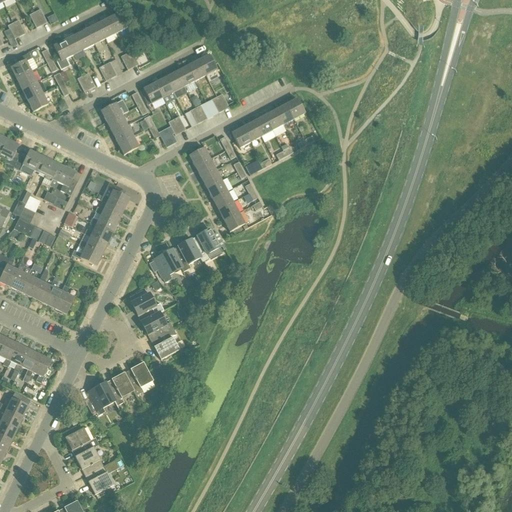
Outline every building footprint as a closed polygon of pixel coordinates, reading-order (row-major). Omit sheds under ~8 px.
[(35,13),(42,27),(47,24),(40,10),(40,11),(35,13)] [(36,30),(42,27),(35,13),(29,16),(36,30)] [(119,14),(108,19),(116,35),(127,29),(119,14)] [(105,40),(116,35),(108,19),(97,25),(105,40)] [(18,22),(13,24),(20,38),(25,35),(18,22)] [(14,41),(20,38),(13,24),(8,27),(14,41)] [(94,46),(105,40),(97,25),(86,30),(94,46)] [(83,51),(94,46),(86,30),(75,36),(83,51)] [(72,57),(83,51),(75,36),(64,41),(72,57)] [(64,41),(53,47),(59,60),(56,62),(61,71),(69,67),(66,60),(72,57),(64,41)] [(41,54),(47,64),(52,62),(47,51),(41,54)] [(131,53),(126,55),(133,69),(138,66),(131,53)] [(18,65),(10,69),(15,80),(31,73),(26,63),(30,60),(28,55),(16,61),(18,65)] [(127,72),(133,69),(126,55),(121,58),(127,72)] [(208,56),(197,62),(205,77),(216,71),(208,56)] [(57,71),(52,62),(47,64),(52,74),(57,71)] [(197,62),(187,68),(194,83),(205,77),(197,62)] [(103,67),(110,80),(116,77),(109,64),(103,67)] [(106,83),(110,80),(103,67),(99,69),(106,83)] [(187,68),(176,73),(184,88),(194,83),(187,68)] [(21,91),(36,83),(31,73),(15,80),(21,91)] [(176,73),(165,79),(173,94),(176,100),(187,95),(184,88),(176,73)] [(53,77),(58,86),(63,83),(59,75),(53,77)] [(88,75),(82,78),(89,91),(95,88),(88,75)] [(84,94),(89,91),(82,78),(77,80),(84,94)] [(165,79),(154,84),(162,99),(173,94),(165,79)] [(26,102),(42,94),(36,83),(21,91),(26,102)] [(69,95),(63,83),(58,86),(64,98),(69,95)] [(151,105),(162,99),(154,84),(143,90),(151,105)] [(32,113),(47,106),(42,94),(26,102),(32,113)] [(131,97),(137,108),(142,105),(137,94),(131,97)] [(222,96),(216,99),(223,112),(229,109),(222,96)] [(218,115),(223,112),(216,99),(211,101),(218,115)] [(285,106),(293,121),(304,115),(296,100),(285,106)] [(65,103),(57,107),(61,113),(68,110),(65,103)] [(106,124),(121,116),(115,105),(100,113),(106,124)] [(147,114),(142,105),(137,108),(142,117),(147,114)] [(283,126),(293,121),(285,106),(274,111),(282,126),(283,126)] [(195,110),(201,123),(207,120),(200,107),(195,110)] [(196,126),(201,123),(195,110),(189,113),(196,126)] [(283,126),(282,126),(274,111),(264,117),(272,132),(275,138),(286,132),(283,126)] [(112,135),(127,126),(121,116),(106,124),(112,135)] [(149,117),(144,120),(148,129),(154,126),(149,117)] [(261,138),(272,132),(264,117),(253,123),(261,138)] [(174,121),(173,121),(180,134),(186,132),(179,118),(174,121)] [(175,137),(180,134),(173,121),(168,124),(175,137)] [(250,144),(261,138),(253,123),(242,129),(250,144)] [(117,145),(133,137),(127,126),(112,135),(117,145)] [(239,150),(250,144),(242,129),(231,135),(239,150)] [(123,156),(138,148),(133,137),(117,145),(123,156)] [(304,141),(307,147),(314,143),(311,137),(304,141)] [(219,141),(225,152),(231,149),(225,138),(219,141)] [(14,170),(20,156),(15,154),(19,147),(7,141),(0,155),(6,158),(4,168),(13,172),(14,169),(14,170)] [(300,150),(307,147),(304,141),(297,145),(300,150)] [(264,148),(256,150),(258,162),(266,161),(264,148)] [(195,168),(210,160),(204,149),(189,157),(195,168)] [(236,158),(231,149),(225,152),(230,161),(236,158)] [(283,153),(286,158),(293,154),(290,149),(283,153)] [(34,172),(41,158),(29,152),(26,159),(20,156),(14,170),(20,172),(25,175),(27,169),(34,172)] [(278,162),(286,158),(283,153),(276,156),(278,162)] [(45,177),(52,163),(41,158),(34,172),(45,177)] [(200,179),(216,171),(210,160),(195,168),(200,179)] [(268,160),(261,164),(264,170),(271,166),(268,160)] [(56,183),(63,169),(52,163),(45,177),(52,181),(49,187),(53,189),(56,183)] [(233,166),(237,174),(242,171),(238,164),(233,166)] [(257,173),(264,170),(261,164),(254,168),(257,173)] [(56,183),(63,186),(60,192),(70,197),(77,183),(72,181),(75,174),(63,169),(56,183)] [(206,190),(221,182),(216,171),(200,179),(206,190)] [(242,171),(237,174),(241,181),(246,178),(242,171)] [(212,201),(227,193),(221,182),(206,190),(212,201)] [(129,201),(123,198),(125,192),(109,184),(106,190),(112,193),(108,200),(102,197),(102,198),(99,196),(97,200),(100,202),(106,205),(106,204),(123,212),(129,201)] [(244,188),(248,195),(254,192),(250,185),(244,188)] [(31,195),(24,192),(23,191),(17,203),(25,206),(26,203),(29,197),(29,198),(31,195)] [(258,199),(254,192),(248,195),(252,202),(258,199)] [(217,211),(233,203),(227,193),(212,201),(217,211)] [(48,203),(52,196),(47,194),(43,201),(48,204),(48,203)] [(53,206),(57,198),(52,196),(48,203),(48,204),(53,206)] [(26,203),(37,209),(40,203),(29,198),(29,197),(26,203)] [(34,214),(37,209),(26,203),(25,206),(23,209),(34,214)] [(223,222),(238,214),(233,203),(217,211),(223,222)] [(255,212),(262,208),(259,203),(252,207),(255,212)] [(118,223),(123,212),(106,204),(106,205),(103,211),(97,208),(94,213),(100,216),(101,215),(118,223)] [(0,228),(0,229),(8,213),(0,208),(0,228)] [(32,220),(34,214),(23,209),(20,215),(32,220)] [(238,214),(223,222),(229,233),(244,225),(248,223),(243,213),(239,215),(238,214)] [(29,226),(32,220),(20,215),(18,220),(29,226)] [(112,234),(118,223),(101,215),(100,216),(97,222),(92,219),(89,224),(95,227),(96,226),(112,234)] [(35,228),(29,226),(18,220),(12,231),(29,239),(35,228)] [(83,235),(86,229),(79,226),(77,232),(83,235)] [(107,245),(112,234),(96,226),(95,227),(92,233),(86,230),(84,235),(90,238),(90,237),(107,245)] [(32,240),(36,242),(41,231),(35,228),(29,239),(32,240)] [(58,237),(68,241),(71,236),(60,231),(58,237)] [(209,231),(190,241),(200,259),(201,263),(209,259),(207,255),(219,249),(216,245),(212,236),(209,231)] [(44,246),(49,235),(43,232),(38,243),(44,246)] [(216,245),(221,242),(218,237),(216,234),(212,236),(216,245)] [(55,238),(49,235),(44,246),(50,249),(55,238)] [(90,237),(90,238),(87,244),(81,242),(78,246),(84,249),(85,248),(102,256),(107,245),(90,237)] [(188,266),(200,259),(190,241),(171,251),(181,269),(183,273),(190,269),(188,266)] [(96,268),(102,256),(85,248),(84,249),(81,255),(74,252),(71,257),(80,261),(81,260),(96,268)] [(152,262),(147,265),(152,274),(157,272),(161,280),(162,279),(164,284),(171,280),(169,276),(181,269),(171,251),(151,261),(152,262)] [(17,272),(9,289),(21,294),(29,277),(27,277),(30,271),(25,268),(29,259),(23,257),(20,265),(17,271),(17,272)] [(4,271),(0,279),(0,284),(9,289),(17,272),(17,271),(17,272),(10,269),(13,263),(9,260),(4,271)] [(40,283),(39,282),(32,279),(35,273),(30,271),(27,277),(29,277),(21,294),(32,299),(40,283)] [(51,288),(50,287),(50,288),(44,285),(47,278),(42,276),(39,282),(40,283),(32,299),(43,305),(51,288)] [(188,281),(192,287),(194,285),(197,284),(194,278),(188,281)] [(61,293),(60,293),(55,290),(58,284),(53,282),(50,287),(51,288),(43,305),(54,310),(62,293),(61,293)] [(62,293),(54,310),(65,316),(73,299),(66,295),(69,289),(64,287),(61,293),(62,293)] [(140,324),(159,314),(163,312),(159,305),(155,307),(148,295),(130,305),(140,324)] [(150,342),(173,330),(169,324),(165,326),(159,314),(140,324),(150,342)] [(173,330),(150,342),(160,361),(178,352),(172,339),(176,337),(173,330)] [(5,340),(0,350),(0,358),(5,361),(2,366),(7,369),(10,363),(8,362),(16,346),(5,340)] [(19,367),(27,351),(16,346),(8,362),(10,363),(16,366),(13,372),(9,380),(14,383),(18,374),(21,368),(19,367)] [(27,351),(19,367),(21,368),(27,371),(22,382),(27,385),(32,374),(30,373),(38,356),(27,351)] [(38,356),(30,373),(32,374),(38,377),(35,383),(40,385),(43,379),(42,378),(50,362),(38,356)] [(142,393),(140,389),(153,383),(143,364),(123,374),(133,393),(135,397),(142,393)] [(121,399),(133,393),(123,374),(105,384),(114,403),(117,407),(124,403),(121,399)] [(103,409),(114,403),(105,384),(92,391),(95,397),(84,403),(92,416),(96,414),(97,417),(104,413),(103,409)] [(5,412),(21,420),(27,409),(30,401),(14,394),(11,401),(10,400),(6,408),(1,405),(0,407),(0,410),(4,413),(5,412)] [(0,423),(16,431),(21,420),(5,412),(4,413),(1,419),(0,418),(0,423)] [(0,436),(11,442),(16,431),(0,423),(0,436)] [(66,438),(65,439),(74,458),(93,448),(93,449),(98,446),(95,439),(90,442),(83,429),(70,436),(66,438)] [(0,450),(5,453),(11,442),(0,436),(0,450)] [(93,448),(74,458),(84,477),(103,468),(93,449),(93,448)] [(125,466),(121,459),(116,462),(120,469),(125,466)] [(103,468),(84,477),(94,496),(95,495),(102,492),(112,487),(103,468)] [(102,492),(95,495),(97,500),(104,497),(102,492)] [(80,511),(76,503),(57,511),(80,511)]
